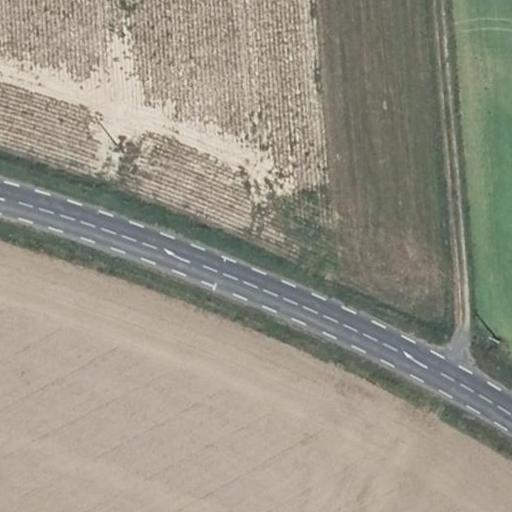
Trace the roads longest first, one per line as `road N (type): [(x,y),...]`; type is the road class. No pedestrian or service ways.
road 1 (secondary): [(0,197),(187,259),(342,323),(511,415)]
road 2 (track): [(450,378),(462,330),(460,280),(434,0)]
